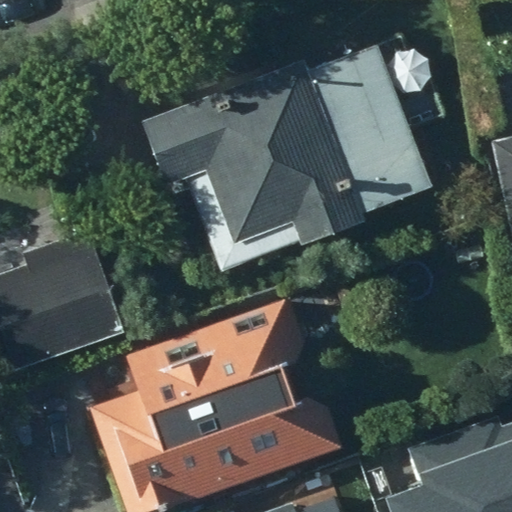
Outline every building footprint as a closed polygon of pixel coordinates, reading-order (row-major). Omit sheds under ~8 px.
[(417,181),(367,41),(296,67),(291,53),(130,114),(153,179),(194,164),(220,237),(279,214),(287,237),(350,213),(349,208),(348,207),(417,181)] [(511,133),(484,140),(511,275),(511,133)] [(0,344),(7,364),(112,328),(114,328),(79,227),(14,249),(15,251),(19,260),(0,265),(0,344)] [(404,279),(391,246),(353,260),(365,293),(404,279)] [(308,403),(263,417),(249,372),(266,367),(245,304),(183,325),(199,377),(153,393),(150,384),(92,403),(129,511),(143,511),(324,450),(308,403)] [(417,471),(387,481),(396,511),(511,511),(511,415),(504,418),(499,403),(404,434),(417,471)] [(304,511),(299,497),(256,511),(233,511),(230,501),(198,511),(304,511)]
